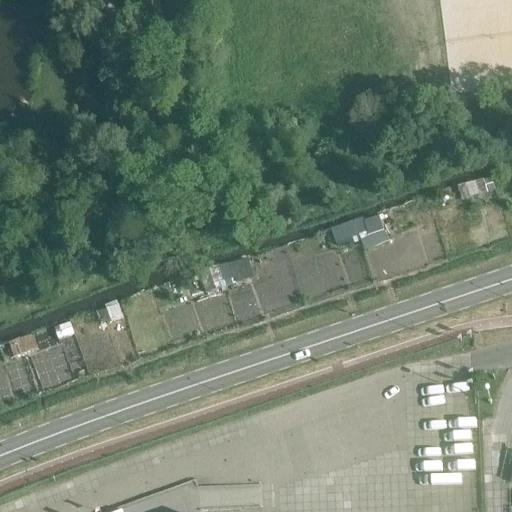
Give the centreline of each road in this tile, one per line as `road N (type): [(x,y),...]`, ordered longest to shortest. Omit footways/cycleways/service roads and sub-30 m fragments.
road 1 (tertiary): [(0,457),(511,279)]
road 2 (unknown): [(511,393),(499,449),(498,511)]
